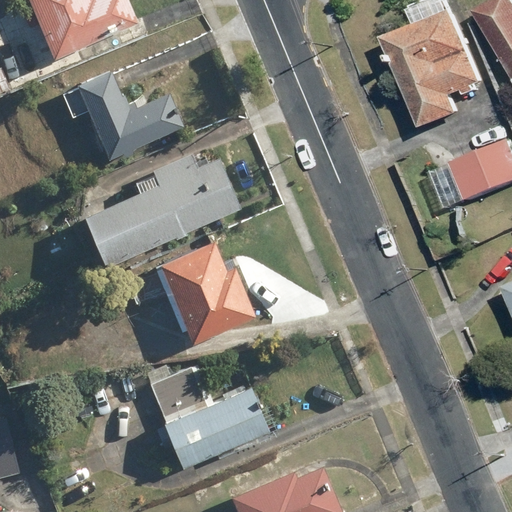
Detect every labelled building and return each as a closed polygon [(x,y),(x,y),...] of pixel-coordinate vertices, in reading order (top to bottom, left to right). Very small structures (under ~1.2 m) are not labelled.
[(32,0),(55,48),(112,21),(121,41),(144,30),(129,0),(32,0)] [(424,24),(390,37),(425,127),(461,112),(456,99),(489,85),(454,0),(431,0),(417,6),(424,24)] [(511,0),(498,0),(480,14),(511,57),(511,0)] [(79,78),(81,83),(64,90),(73,112),(90,105),(111,154),(189,121),(174,84),(129,103),(113,64),(79,78)] [(0,65),(0,86),(9,84),(2,65),(0,65)] [(158,175),(83,210),(107,261),(240,199),(220,155),(199,165),(192,151),(155,168),(158,175)] [(213,234),(153,260),(187,339),(255,310),(233,259),(225,262),(213,234)] [(199,362),(150,382),(184,465),(275,429),(255,380),(213,397),(199,362)] [(0,474),(18,470),(4,412),(0,412),(0,474)] [(341,511),(320,456),(230,491),(237,511),(341,511)]
